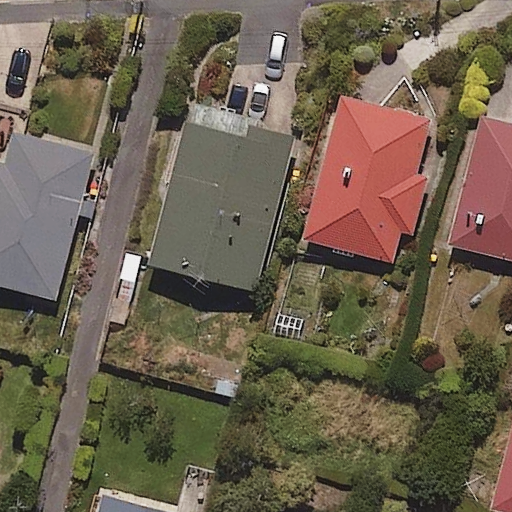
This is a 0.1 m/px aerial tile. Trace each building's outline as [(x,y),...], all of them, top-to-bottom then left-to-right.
[(433,119),(338,94),(300,244),(392,268),(400,234),(414,237),(429,180),(418,177),(433,119)] [(305,133),(203,104),(158,263),(261,292),(305,133)] [(511,127),(475,119),(444,248),(511,263),(511,127)] [(100,148),(20,128),(10,166),(0,163),(0,285),(60,300),(82,213),(95,216),(99,201),(88,199),(100,148)] [(511,511),(511,420),(510,420),(488,511),(511,511)] [(179,511),(114,494),(108,511),(179,511)]
